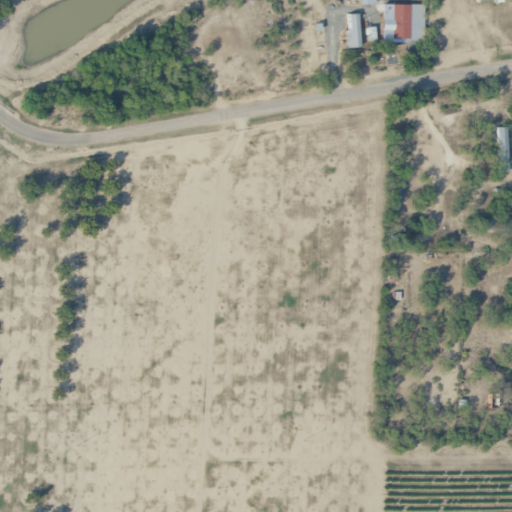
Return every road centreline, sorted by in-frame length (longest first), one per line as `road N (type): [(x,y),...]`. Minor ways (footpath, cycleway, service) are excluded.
road 1 (tertiary): [(511,62),(196,120)]
road 2 (tertiary): [(196,120),(70,140),(37,138),(0,118)]
